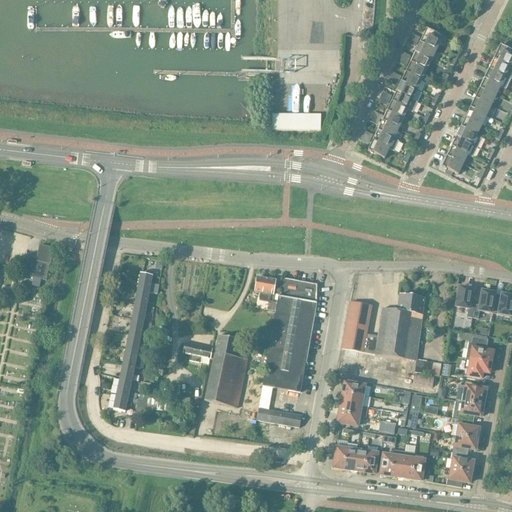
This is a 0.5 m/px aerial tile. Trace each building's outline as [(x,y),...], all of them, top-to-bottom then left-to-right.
[(426,30),(424,34),(419,44),(435,52),(439,44),(443,46),(446,40),(426,30)] [(417,48),(421,38),(411,34),(407,44),(417,48)] [(435,52),(419,44),(414,54),(431,62),(435,52)] [(511,51),(500,46),(493,60),(509,68),(511,62),(511,51)] [(431,62),(414,54),(410,64),(426,72),(431,62)] [(511,69),(509,68),(493,60),(488,70),(510,81),(511,76),(511,69)] [(426,72),(410,64),(405,74),(421,82),(426,72)] [(510,81),(488,70),(483,80),(500,88),(505,90),(510,81)] [(421,82),(405,74),(400,83),(417,91),(421,82)] [(500,88),(483,80),(479,90),(495,98),(500,88)] [(417,91),(400,83),(395,93),(412,101),(417,91)] [(495,98),(479,90),(474,99),(490,107),(495,98)] [(417,104),(412,101),(395,93),(391,103),(407,111),(413,113),(417,104)] [(490,107),(474,99),(469,109),(486,117),(490,107)] [(407,111),(391,103),(386,113),(403,120),(407,111)] [(486,117),(469,109),(465,119),(481,127),(486,117)] [(373,111),(369,121),(378,125),(382,115),(373,111)] [(403,120),(386,113),(381,122),(398,130),(403,120)] [(320,131),(320,116),(272,115),(272,131),(320,131)] [(481,127),(465,119),(460,129),(476,136),(481,127)] [(398,130),(381,122),(377,132),(393,140),(398,130)] [(482,139),(476,136),(460,129),(455,138),(477,149),(482,139)] [(399,143),(393,140),(377,132),(372,142),(388,150),(394,152),(399,143)] [(477,149),(455,138),(451,148),(467,156),(472,159),(477,149)] [(388,150),(372,142),(367,152),(370,153),(370,154),(372,155),(372,154),(384,160),(388,150)] [(467,156),(451,148),(446,158),(462,166),(467,156)] [(462,166),(446,158),(441,168),(444,169),(444,171),(446,172),(446,170),(457,176),(462,166)] [(30,270),(29,270),(27,277),(46,281),(53,250),(39,247),(36,261),(31,260),(29,266),(31,267),(30,270)] [(151,284),(152,278),(152,277),(140,274),(137,291),(149,293),(151,284)] [(275,313),(279,293),(273,292),(275,282),(257,278),(254,293),(260,294),(259,301),(272,304),(270,312),(275,313)] [(300,394),(316,305),(316,286),(281,280),(279,293),(275,313),(256,422),(299,429),(301,417),(286,414),(268,412),(269,401),(272,389),(300,394)] [(460,286),(457,306),(470,308),(468,316),(473,317),(476,304),(471,303),(473,288),(471,288),(472,286),(466,285),(465,287),(460,286)] [(483,290),(480,310),(492,312),(496,293),(483,290)] [(146,308),(149,293),(137,291),(134,305),(146,308)] [(499,313),(511,315),(511,295),(511,293),(505,292),(505,294),(503,294),(499,313)] [(415,363),(424,299),(399,295),(397,312),(382,310),(378,338),(376,345),(375,356),(415,363)] [(366,336),(371,307),(349,303),(341,350),(375,356),(376,345),(378,338),(366,336)] [(146,308),(134,305),(131,321),(143,324),(143,323),(145,313),(153,315),(154,309),(146,308)] [(149,333),(151,325),(143,323),(143,324),(131,321),(128,336),(140,338),(141,331),(149,333)] [(140,338),(128,336),(125,350),(137,353),(145,354),(146,347),(139,345),(140,338)] [(212,350),(185,344),(183,354),(190,356),(189,362),(199,364),(200,358),(213,361),(204,403),(237,409),(247,361),(236,358),(239,341),(218,337),(215,354),(211,354),(212,350)] [(492,353),(485,352),(487,341),(472,338),(471,344),(468,343),(465,360),(470,360),(490,364),(492,353)] [(137,353),(125,350),(122,365),(134,367),(142,369),(144,361),(136,360),(137,353)] [(488,375),(490,364),(470,360),(468,370),(466,370),(465,377),(480,380),(481,374),(488,375)] [(416,362),(414,374),(430,376),(432,364),(416,362)] [(134,367),(122,365),(119,380),(131,383),(131,382),(139,385),(141,376),(133,375),(134,367)] [(440,368),(432,367),(430,377),(439,379),(440,368)] [(413,386),(432,389),(434,379),(414,375),(413,386)] [(129,393),(131,383),(119,380),(116,396),(136,400),(137,395),(129,393)] [(151,385),(141,383),(139,390),(149,392),(151,385)] [(257,385),(247,383),(246,392),(256,393),(257,385)] [(364,387),(344,384),(342,394),(362,397),(364,387)] [(482,408),(485,392),(485,391),(459,386),(457,403),(482,408)] [(138,400),(136,400),(135,405),(137,406),(136,411),(143,412),(143,410),(145,411),(148,394),(145,393),(143,400),(139,399),(138,400)] [(362,397),(342,394),(340,404),(360,407),(362,397)] [(124,413),(127,403),(135,405),(136,400),(116,396),(113,411),(124,413)] [(412,396),(410,412),(418,413),(421,398),(412,396)] [(482,408),(457,403),(456,403),(453,419),(473,423),(474,417),(481,418),(482,408)] [(360,407),(340,404),(339,414),(359,418),(360,407)] [(359,418),(339,414),(337,424),(357,428),(359,418)] [(473,423),(453,419),(452,426),(451,436),(457,437),(477,441),(478,430),(472,429),(473,423)] [(477,441),(457,437),(455,447),(453,447),(452,453),(467,456),(468,450),(475,451),(477,441)] [(346,450),(336,449),(333,469),(343,471),(346,450)] [(356,452),(346,450),(343,471),(353,472),(356,452)] [(400,479),(404,453),(394,451),(393,457),(390,478),(400,479)] [(366,453),(356,452),(353,472),(364,474),(366,453)] [(377,455),(366,453),(364,474),(374,475),(377,455)] [(410,481),(413,460),(414,454),(404,453),(400,479),(410,481)] [(473,463),(466,462),(467,456),(452,453),(451,460),(453,460),(451,470),(471,474),(473,463)] [(390,478),(393,457),(383,456),(380,476),(390,478)] [(421,482),(424,462),(413,460),(410,481),(421,482)] [(471,474),(451,470),(449,480),(447,480),(446,487),(461,489),(462,483),(469,484),(471,474)]
